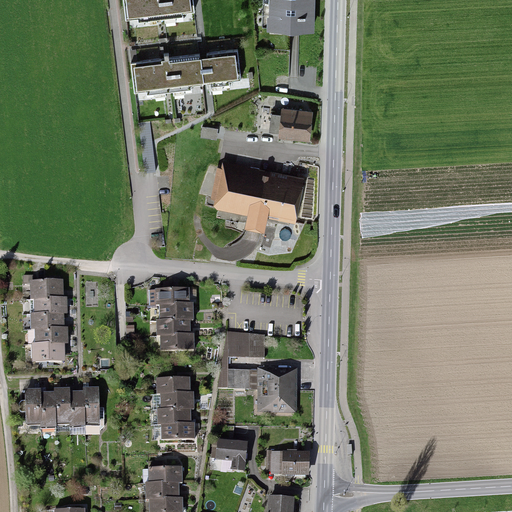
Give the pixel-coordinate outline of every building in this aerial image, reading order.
[(123,0),(126,19),(145,17),(145,21),(176,17),(175,12),(194,10),(193,0),(123,0)] [(312,27),(312,0),(270,0),(270,26),(312,27)] [(237,50),(207,52),(210,89),(222,88),(221,80),(240,79),(237,50)] [(165,57),(131,61),(135,92),(154,90),(154,93),(185,89),(184,85),(203,82),(200,54),(169,57),(168,53),(165,53),(165,57)] [(309,108),(276,102),(271,131),(304,137),(309,108)] [(139,124),(144,172),(155,171),(150,123),(139,124)] [(298,175),(217,156),(215,163),(212,162),(205,193),(208,194),(206,202),(242,210),(240,218),(258,222),(260,213),(287,219),(298,175)] [(34,299),(37,299),(60,298),(59,281),(33,282),(34,299)] [(148,305),(160,305),(190,305),(190,290),(148,290),(148,305)] [(63,298),(60,298),(37,299),(38,315),(61,314),(64,314),(63,298)] [(160,305),(160,321),(189,321),(193,321),(193,305),(190,305),(160,305)] [(61,329),(61,314),(38,315),(33,315),(34,330),(38,330),(61,329)] [(156,336),(160,336),(189,336),(189,321),(160,321),(156,321),(156,336)] [(64,329),(61,329),(38,330),(39,345),(61,344),(64,344),(64,329)] [(218,388),(258,388),(258,410),(291,410),(291,368),(258,368),(229,369),(229,355),(263,357),(265,335),(227,332),(218,388)] [(194,336),(189,336),(160,336),(160,351),(194,351),(194,336)] [(62,362),(61,344),(39,345),(34,346),(35,363),(62,362)] [(156,394),(160,394),(189,394),(189,379),(156,379),(156,394)] [(56,422),(70,422),(71,395),(71,391),(55,391),(55,395),(56,422)] [(84,391),(84,395),(85,422),(99,421),(99,391),(84,391)] [(26,423),(41,423),(42,395),(42,393),(26,393),(26,423)] [(193,394),(189,394),(160,394),(160,410),(190,410),(193,410),(193,394)] [(55,426),(56,422),(55,395),(42,395),(41,423),(41,426),(55,426)] [(84,425),(85,422),(84,395),(71,395),(70,422),(70,425),(84,425)] [(190,425),(190,410),(160,410),(156,410),(156,425),(161,425),(190,425)] [(193,425),(190,425),(161,425),(161,441),(193,441),(193,425)] [(247,446),(219,443),(217,461),(233,463),(232,472),(244,473),(247,446)] [(309,454),(268,453),(267,476),(309,477),(309,454)] [(147,467),(147,483),(178,483),(181,483),(181,467),(147,467)] [(178,498),(178,483),(147,483),(144,483),(144,498),(148,498),(178,498)] [(182,511),(183,498),(178,498),(148,498),(147,511),(182,511)] [(294,511),(295,501),(269,500),(268,511),(294,511)]
